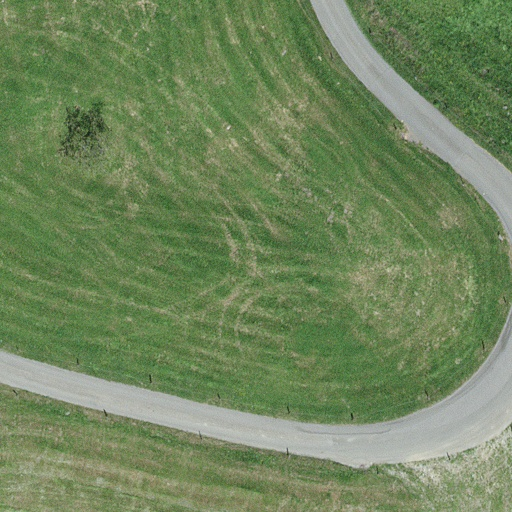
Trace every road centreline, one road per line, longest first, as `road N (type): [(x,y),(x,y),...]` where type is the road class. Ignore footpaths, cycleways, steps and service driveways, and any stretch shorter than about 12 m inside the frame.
road 1 (track): [(511,371),(480,408),(438,432),(335,443),(142,407),(0,366)]
road 2 (track): [(329,0),(365,61),(511,209)]
